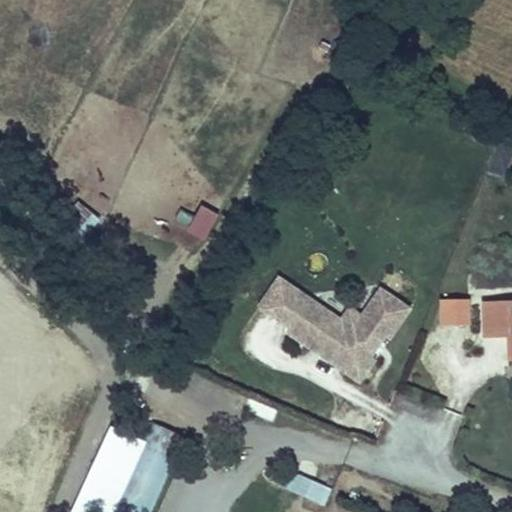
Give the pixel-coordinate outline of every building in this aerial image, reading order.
[(70,217),(88,232),(100,219),(82,203),(70,217)] [(193,247),(209,220),(190,210),(174,237),(193,247)] [(361,381),(411,305),(374,280),(348,320),(277,273),(253,310),(361,381)] [(470,296),(439,295),(438,323),(469,325),(470,296)] [(511,296),(481,298),(482,335),(506,334),(507,358),(511,358),(511,296)] [(77,434),(86,416),(67,408),(59,426),(77,434)] [(326,503),(332,484),(281,467),(275,485),(326,503)]
